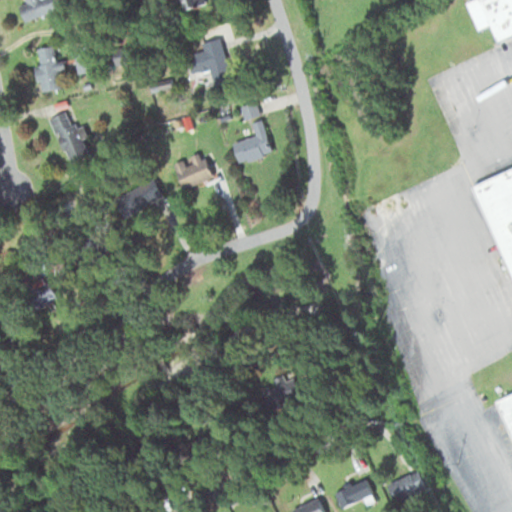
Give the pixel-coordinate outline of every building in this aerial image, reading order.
[(25,22),(61,7),(58,0),(25,0),(26,3),(19,6),(25,22)] [(178,0),(184,14),(205,7),(201,0),(178,0)] [(499,42),(511,37),(511,0),(475,0),(469,3),(480,29),(492,25),(499,42)] [(224,40),(203,44),(205,50),(191,53),(195,74),(212,70),(216,90),(234,87),(224,40)] [(38,48),(41,66),(37,66),(40,92),(65,89),(61,60),(57,60),(55,46),(38,48)] [(242,107),(246,119),(260,115),(256,102),(242,107)] [(93,153),(81,125),(78,126),(69,107),(50,115),(71,163),(93,153)] [(253,135),(233,141),(240,162),(273,152),(263,119),(250,123),(253,135)] [(215,174),(202,149),(174,164),(186,188),(215,174)] [(511,166),(473,184),(511,271),(511,393),(499,399),(511,428),(511,166)] [(127,216),(164,199),(156,182),(119,198),(127,216)] [(42,292),(47,299),(54,294),(50,287),(42,292)] [(302,394),(292,370),(270,380),(280,404),(302,394)] [(398,503),(427,486),(417,468),(387,484),(398,503)] [(335,492),(343,508),(374,493),(367,477),(335,492)] [(325,511),(319,497),(292,509),(293,511),(325,511)]
